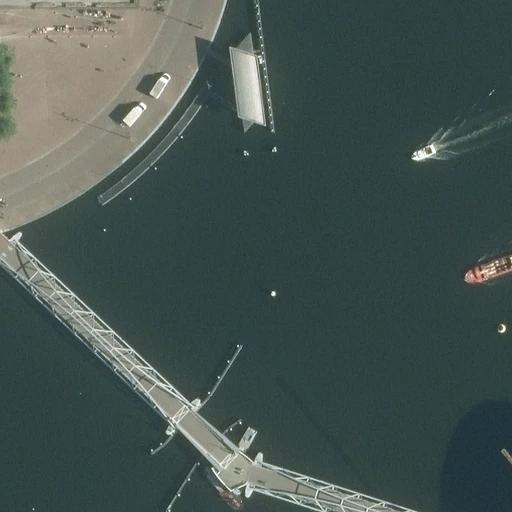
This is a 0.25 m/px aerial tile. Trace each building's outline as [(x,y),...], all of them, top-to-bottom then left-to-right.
[(0,0),(0,231),(9,229),(17,226),(26,222),(34,219),(43,215),(56,208),(68,201),(80,193),(92,185),(104,176),(118,166),(131,154),(143,142),(155,129),(166,116),(176,102),(183,93),(189,83),(194,73),(200,64),(205,54),(207,49),(211,40),(215,30),(218,21),(221,11),(224,1),(224,0),(0,0)] [(266,128),(258,68),(257,58),(232,50),(234,62),(241,120),(266,128)] [(19,233),(16,235),(10,241),(0,251),(0,261),(1,261),(15,246),(17,242),(21,236),(21,235),(21,234),(20,234),(20,233),(19,233)] [(195,402),(189,406),(187,408),(179,415),(173,422),(172,423),(166,431),(166,432),(167,434),(169,435),(171,435),(177,430),(179,428),(187,422),(193,414),(194,412),(199,404),(200,403),(200,402),(199,401),(198,401),(197,401),(195,402)] [(257,456),(255,460),(253,465),(249,475),(246,484),(246,487),(245,494),(245,495),(245,496),(246,497),(248,497),(250,495),(253,490),(255,487),(258,478),(261,467),(261,464),(262,458),(262,457),(262,455),(261,454),(260,454),(259,454),(258,455),(257,456)]
